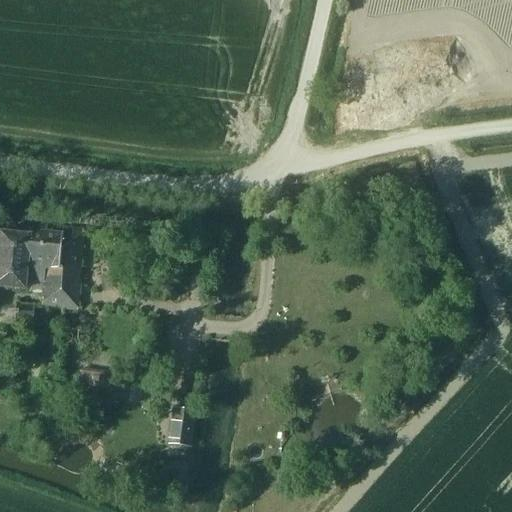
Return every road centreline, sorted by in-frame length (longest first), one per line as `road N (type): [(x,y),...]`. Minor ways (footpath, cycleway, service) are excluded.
road 1 (unclassified): [(0,163),(187,186),(279,171)]
road 2 (unclassified): [(279,171),(511,126)]
road 3 (unclassified): [(279,171),(325,0)]
road 4 (unknown): [(279,171),(253,310)]
